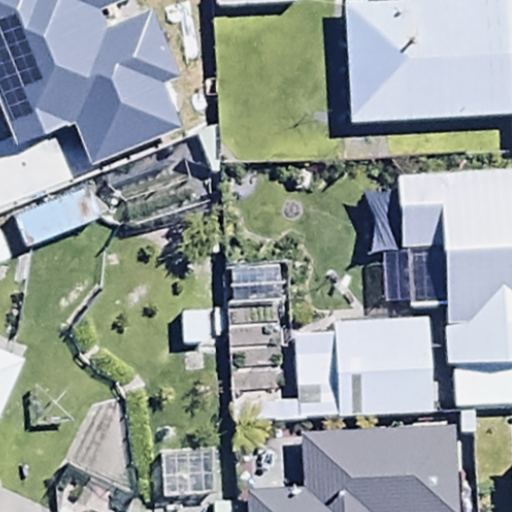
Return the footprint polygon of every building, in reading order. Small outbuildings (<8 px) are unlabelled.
[(297,0),(207,0),(208,17),(298,15),(297,0)] [(338,11),(343,132),(506,126),(507,157),(511,156),(511,0),(496,0),(497,5),(338,11)] [(0,225),(141,162),(124,126),(81,146),(61,101),(0,129),(0,225)] [(446,378),(511,375),(511,177),(388,184),(392,263),(367,264),(369,302),(402,300),(403,321),(435,319),(438,379),(446,378)] [(328,344),(288,344),(289,408),(239,408),(240,431),(427,424),(423,331),(328,335),(328,344)] [(0,400),(12,371),(0,366),(0,400)] [(511,375),(446,378),(448,418),(511,415),(511,375)] [(452,511),(450,443),(296,448),(298,504),(242,505),(242,511),(452,511)]
